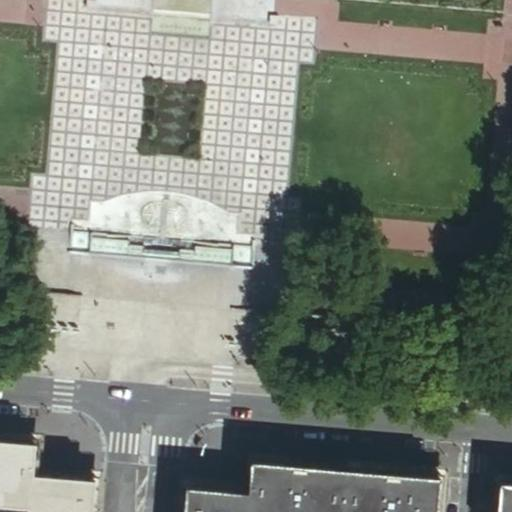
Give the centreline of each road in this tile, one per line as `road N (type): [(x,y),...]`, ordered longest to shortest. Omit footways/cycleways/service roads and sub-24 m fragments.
road 1 (secondary): [(173,405),(474,430)]
road 2 (secondary): [(0,389),(133,400)]
